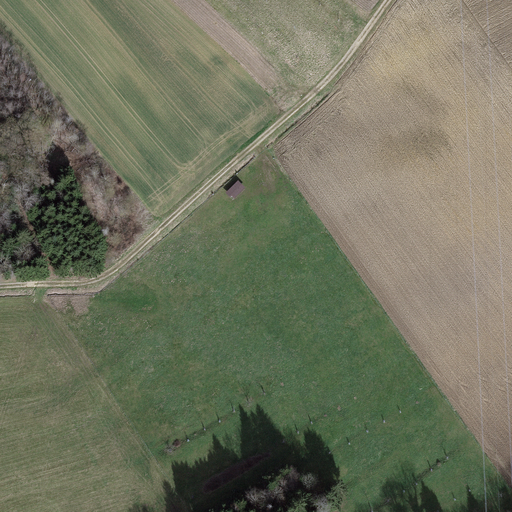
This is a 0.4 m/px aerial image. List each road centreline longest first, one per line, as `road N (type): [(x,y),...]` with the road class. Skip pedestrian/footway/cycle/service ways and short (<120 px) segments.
road 1 (track): [(0,287),(75,284),(123,262),(337,69),(387,0)]
road 2 (track): [(0,166),(60,285)]
